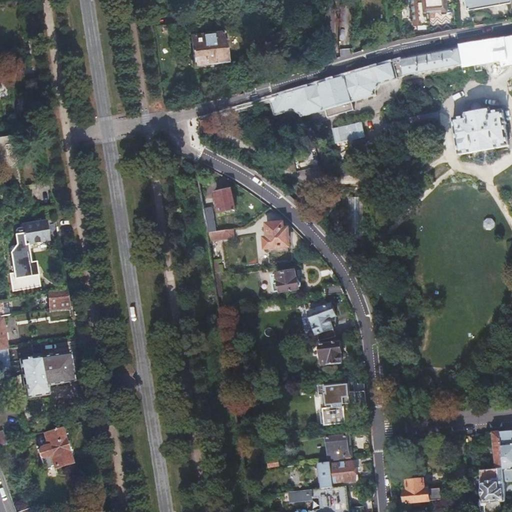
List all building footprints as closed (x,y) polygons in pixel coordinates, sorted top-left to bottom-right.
[(413,0),(415,21),(418,21),(419,30),(426,29),(426,22),(429,22),(428,12),(454,10),(452,0),(413,0)] [(463,0),(466,12),(511,3),(511,1),(510,0),(463,0)] [(225,5),(214,6),(216,29),(192,32),(195,61),(229,57),(226,28),(227,28),(225,5)] [(511,39),(461,49),(463,65),(506,57),(506,62),(511,61),(511,39)] [(463,65),(461,49),(402,62),(394,64),(345,78),(319,85),(270,99),(275,117),(293,111),(301,115),(302,118),(327,111),(329,118),(356,111),(353,103),(378,96),(377,93),(382,86),(402,81),(401,80),(408,78),(408,77),(464,66),(463,65)] [(0,117),(0,118),(0,114),(0,104),(12,102),(9,77),(0,78),(0,117)] [(470,117),(456,120),(463,156),(476,153),(499,149),(511,146),(511,138),(507,110),(492,113),(492,111),(469,115),(470,117)] [(10,138),(0,139),(0,159),(3,160),(7,191),(13,190),(14,199),(26,205),(34,204),(32,188),(24,189),(21,167),(14,168),(10,138)] [(232,190),(216,193),(221,213),(236,210),(232,190)] [(363,199),(348,199),(348,233),(348,241),(363,241),(363,199)] [(211,207),(203,208),(206,232),(216,231),(211,207)] [(19,234),(18,234),(19,245),(14,246),(12,248),(15,273),(11,274),(14,291),(41,287),(40,278),(39,276),(37,273),(35,271),(33,269),(30,265),(28,253),(27,253),(26,245),(50,241),(47,221),(22,224),(22,228),(19,228),(18,228),(18,229),(17,229),(16,230),(16,231),(16,232),(17,232),(17,233),(18,234),(19,234)] [(270,238),(266,239),(267,248),(271,248),(271,252),(290,249),(289,245),(291,245),(289,228),(283,229),(283,223),(267,225),(270,238)] [(216,231),(206,232),(208,241),(231,236),(230,228),(216,231)] [(275,283),(270,284),(271,293),(276,292),(276,293),(295,291),(293,272),(274,275),(275,283)] [(324,286),(325,295),(345,293),(340,284),(324,286)] [(50,310),(69,307),(67,292),(48,295),(50,310)] [(310,308),(317,336),(334,333),(329,314),(336,312),(333,301),(310,308)] [(340,340),(319,340),(319,359),(325,359),(326,360),(339,360),(340,340)] [(32,353),(31,346),(6,350),(0,350),(0,368),(7,367),(7,363),(19,361),(25,399),(48,396),(47,392),(47,388),(75,383),(71,355),(33,361),(32,353)] [(358,408),(367,407),(365,391),(355,392),(354,382),(318,386),(319,397),(322,396),(324,411),(321,411),(322,424),(325,424),(325,426),(347,424),(345,410),(358,408)] [(252,422),(249,430),(260,434),(263,426),(252,422)] [(71,464),(61,429),(43,435),(47,445),(43,446),(44,450),(42,450),(40,454),(41,457),(45,459),(47,465),(52,464),(53,469),(71,464)] [(511,431),(501,433),(508,501),(511,500),(511,431)] [(501,433),(493,434),(496,471),(480,473),(483,503),(481,504),(481,511),(502,511),(501,502),(508,501),(501,433)] [(370,444),(369,436),(356,437),(358,445),(370,444)] [(348,437),(327,439),(329,459),(335,458),(335,462),(350,460),(349,456),(353,456),(352,449),(349,449),(348,437)] [(278,459),(267,461),(268,468),(278,467),(278,459)] [(320,464),(322,489),(334,488),(333,484),(356,482),(354,461),(320,464)] [(407,492),(404,493),(405,504),(441,501),(440,489),(424,491),(424,481),(407,482),(407,492)] [(307,511),(363,511),(363,507),(348,510),(346,487),(334,488),(322,489),(288,492),(289,501),(299,501),(299,502),(318,500),(319,511),(307,511)]
